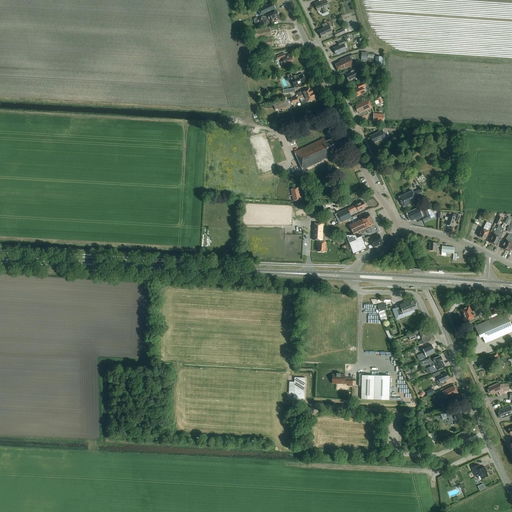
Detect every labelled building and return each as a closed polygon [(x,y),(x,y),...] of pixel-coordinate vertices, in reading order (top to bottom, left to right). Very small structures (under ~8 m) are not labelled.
[(325,0),(320,0),(321,1),(315,4),(318,11),(321,10),(322,14),(327,12),(326,8),(328,7),(325,0)] [(260,16),(275,8),(274,5),(274,3),(273,3),(267,5),(267,4),(265,5),(265,6),(257,10),(260,16)] [(271,23),(280,19),(278,15),(278,14),(278,12),(276,12),(276,11),(264,17),(266,21),(269,19),(271,23)] [(321,38),(332,33),(329,25),(318,30),(321,38)] [(251,40),(271,36),(269,27),(249,31),(251,40)] [(349,32),(347,28),(344,29),(334,33),(336,37),(346,33),(349,32)] [(271,38),(253,41),(255,49),(273,46),(271,38)] [(336,55),(347,50),(344,44),(345,43),(343,40),(338,42),(339,45),(333,48),(336,55)] [(277,60),(282,58),(283,61),(281,62),(282,65),(294,60),(291,54),(285,56),(284,53),(276,57),(277,60)] [(357,58),(355,54),(349,57),(349,56),(340,61),(341,62),(335,65),(338,71),(344,68),(344,69),(350,66),(351,68),(354,67),(353,64),(356,62),(355,59),(357,58)] [(359,73),(358,70),(356,66),(350,69),(351,72),(345,75),(349,81),(357,77),(356,75),(359,73)] [(294,86),(306,82),(303,74),(296,77),(294,73),(285,76),(288,81),(291,80),(294,86)] [(362,87),(365,86),(363,82),(357,85),(359,88),(353,91),(356,97),(360,95),(365,93),(362,87)] [(305,97),(313,93),(311,89),(310,90),(309,88),(306,89),(304,90),(297,93),(299,96),(304,94),(305,97)] [(313,97),(314,97),(313,93),(305,97),(306,99),(301,101),(302,105),(308,102),(310,106),(315,104),(313,100),(314,99),(313,97)] [(368,110),(372,108),(368,100),(356,105),(357,107),(355,107),(357,112),(359,111),(360,114),(367,111),(365,108),(367,108),(368,110)] [(384,114),(374,113),(373,122),(383,123),(384,114)] [(370,136),(373,143),(378,140),(379,141),(381,140),(381,139),(385,137),(382,130),(379,131),(379,132),(370,136)] [(286,135),(290,143),(295,141),(291,133),(286,135)] [(331,153),(338,149),(333,138),(326,142),(324,138),(294,152),(302,170),(322,161),(327,158),(327,157),(332,155),(331,153)] [(301,200),(299,188),(291,189),(293,201),(301,200)] [(416,198),(423,195),(420,189),(413,192),(413,190),(399,197),(401,201),(402,202),(401,203),(403,207),(417,201),(416,198)] [(347,209),(347,208),(337,213),(341,222),(351,218),(349,213),(357,209),(358,211),(366,207),(363,201),(355,205),(347,209)] [(415,210),(406,213),(410,222),(414,220),(415,220),(420,218),(422,217),(424,222),(431,219),(427,209),(423,211),(422,209),(420,210),(419,208),(415,210)] [(375,226),(370,215),(370,214),(363,217),(364,218),(361,219),(361,220),(358,221),(356,217),(342,223),(347,234),(353,234),(356,233),(357,235),(360,233),(360,234),(367,230),(369,233),(371,232),(370,229),(375,226)] [(460,216),(454,214),(453,217),(449,216),(447,221),(446,221),(445,224),(446,224),(446,225),(453,227),(455,221),(458,222),(460,216)] [(502,219),(502,218),(499,216),(495,223),(499,225),(501,221),(502,222),(504,219),(502,219)] [(325,252),(325,243),(324,243),(324,241),(323,241),(322,240),(323,224),(313,224),(312,240),(317,240),(317,246),(318,246),(317,252),(325,252)] [(483,229),(482,229),(478,237),(485,240),(489,232),(487,231),(489,227),(485,225),(483,229)] [(489,243),(493,245),(499,231),(496,229),(489,243)] [(500,231),(499,231),(493,245),(496,246),(502,235),(499,233),(500,231)] [(501,249),(505,251),(511,236),(511,235),(509,234),(508,237),(507,236),(501,249)] [(373,247),(382,243),(379,235),(370,238),(369,237),(365,238),(364,239),(363,236),(356,238),(355,236),(344,236),(348,244),(352,256),(368,249),(365,242),(369,241),(370,240),(373,247)] [(439,244),(430,242),(429,251),(435,251),(436,245),(439,246),(439,244)] [(417,309),(414,300),(400,305),(395,306),(399,315),(403,314),(417,309)] [(388,309),(385,303),(376,307),(381,321),(387,319),(384,310),(388,309)] [(465,322),(478,317),(475,310),(471,312),(469,307),(462,310),(464,313),(463,313),(464,314),(463,314),(465,318),(467,318),(468,320),(465,322)] [(487,314),(489,319),(498,315),(496,310),(487,314)] [(511,331),(511,326),(506,312),(474,326),(480,338),(482,337),(485,343),(511,331)] [(419,333),(424,344),(433,340),(429,330),(428,331),(427,329),(419,333)] [(416,338),(414,333),(408,335),(410,341),(416,338)] [(435,353),(431,344),(422,348),(424,352),(417,355),(419,360),(435,353)] [(497,369),(503,367),(497,352),(487,356),(488,359),(478,363),(479,368),(481,367),(481,369),(484,368),(488,367),(488,366),(490,365),(490,363),(494,361),(497,369)] [(433,363),(434,365),(442,361),(442,360),(440,356),(432,360),(430,360),(429,358),(419,362),(422,368),(433,363)] [(445,367),(442,361),(434,365),(428,368),(431,374),(433,372),(445,367)] [(449,378),(446,372),(437,377),(438,380),(436,381),(439,387),(444,384),(443,381),(449,378)] [(332,375),(332,384),(348,384),(348,386),(352,386),(353,378),(352,378),(352,379),(345,378),(345,375),(341,375),(341,373),(336,373),(336,375),(332,375)] [(362,375),(361,399),(389,400),(390,376),(362,375)] [(304,399),(305,378),(295,377),(294,398),(304,399)] [(491,395),(502,390),(500,383),(488,388),(488,389),(487,390),(489,394),(490,393),(491,395)] [(454,386),(444,390),(443,389),(440,391),(441,394),(443,393),(446,401),(453,398),(452,396),(458,394),(454,386)] [(511,408),(511,405),(498,411),(499,412),(498,413),(499,418),(501,417),(502,419),(511,414),(511,408)] [(459,411),(452,414),(450,410),(443,413),(445,416),(447,415),(449,419),(449,420),(450,421),(451,421),(452,421),(454,420),(455,423),(462,420),(460,415),(461,414),(459,411)] [(480,469),(478,464),(472,468),(476,478),(480,476),(481,480),(488,477),(485,471),(486,470),(484,467),(480,469)]
